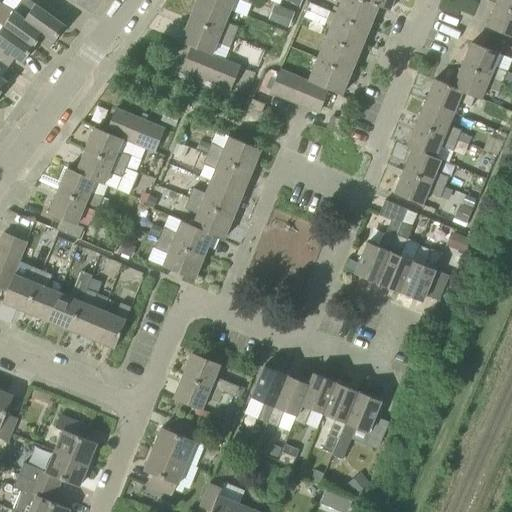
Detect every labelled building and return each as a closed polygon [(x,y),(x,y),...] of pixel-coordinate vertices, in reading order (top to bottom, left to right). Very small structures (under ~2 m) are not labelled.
[(29,0),(21,0),(14,11),(44,33),(47,36),(55,41),(66,26),(29,0)] [(226,22),(231,10),(206,0),(197,0),(190,19),(234,38),(239,27),(226,22)] [(206,0),(231,10),(234,0),(239,0),(248,4),(249,0),(206,0)] [(378,6),(364,0),(341,0),(336,14),(336,15),(369,28),(378,6)] [(364,0),(378,6),(389,11),(393,0),(364,0)] [(511,0),(497,0),(496,5),(511,11),(511,0)] [(330,12),(310,3),(304,17),(324,26),(330,12)] [(275,5),(269,20),(289,28),(295,13),(275,5)] [(511,11),(496,5),(487,27),(511,37),(511,11)] [(33,48),(44,33),(14,11),(3,26),(33,48)] [(327,37),(360,51),(369,28),(336,15),(327,37)] [(230,48),(234,38),(190,19),(180,42),(191,46),(212,55),(217,42),(230,48)] [(0,61),(8,68),(15,58),(23,63),(33,48),(3,26),(0,30),(0,61)] [(55,41),(47,36),(42,43),(50,48),(55,41)] [(318,59),(351,73),(360,51),(327,37),(318,59)] [(472,42),(463,64),(503,81),(507,71),(495,66),(500,54),(472,42)] [(231,90),(240,67),(212,55),(191,46),(182,70),(231,90)] [(308,81),(329,90),(342,95),(351,73),(318,59),(308,81)] [(8,68),(0,61),(0,94),(8,83),(1,77),(8,68)] [(480,98),(481,98),(486,87),(499,92),(502,84),(503,81),(463,64),(453,87),(480,98)] [(319,113),(329,90),(308,81),(280,70),(270,93),(319,113)] [(435,80),(426,102),(454,113),(458,101),(471,107),(476,96),(464,91),(453,87),(442,82),(435,79),(435,80)] [(327,102),(340,110),(346,99),(333,91),(327,102)] [(234,94),(231,102),(242,106),(245,98),(234,94)] [(262,114),(265,104),(252,99),(248,108),(262,114)] [(449,125),(454,113),(426,102),(416,124),(457,141),(461,130),(449,125)] [(116,109),(106,132),(136,144),(155,152),(165,129),(116,109)] [(165,112),(161,121),(175,127),(179,118),(165,112)] [(331,115),(327,128),(338,131),(342,118),(331,115)] [(413,149),(435,158),(440,146),(453,151),(457,141),(416,124),(407,147),(413,149)] [(95,128),(86,150),(138,171),(142,162),(131,157),(118,152),(123,139),(106,132),(95,128)] [(207,154),(252,172),(261,149),(229,136),(224,149),(211,144),(209,151),(207,154)] [(201,139),(199,146),(209,151),(211,144),(201,139)] [(435,158),(413,149),(404,171),(444,188),(448,178),(436,173),(441,160),(435,158)] [(137,173),(138,171),(86,150),(77,172),(95,180),(95,181),(129,195),(138,173),(137,173)] [(216,169),(211,181),(242,194),(252,172),(207,154),(203,164),(216,169)] [(458,166),(452,177),(480,189),(485,178),(458,166)] [(58,191),(99,208),(103,197),(90,192),(95,180),(77,172),(67,168),(58,191)] [(444,188),(404,171),(394,193),(422,205),(427,193),(440,198),(444,188)] [(189,198),(233,217),(242,194),(211,181),(206,193),(193,188),(189,198)] [(56,230),(79,239),(83,229),(77,224),(86,203),(99,208),(58,191),(49,213),(61,218),(56,230)] [(140,199),(138,202),(145,205),(150,195),(142,192),(141,192),(139,198),(140,199)] [(151,194),(147,203),(154,206),(157,197),(151,194)] [(464,205),(472,209),(477,199),(466,194),(462,205),(464,205)] [(197,214),(192,226),(213,235),(224,239),(233,217),(189,198),(185,209),(197,214)] [(377,283),(402,224),(408,210),(385,200),(379,216),(391,221),(380,247),(368,242),(359,263),(355,274),(377,283)] [(467,223),(473,209),(472,209),(464,205),(455,223),(465,227),(467,223)] [(140,207),(138,213),(145,217),(148,210),(140,207)] [(8,232),(26,238),(30,225),(11,220),(8,232)] [(213,235),(192,226),(182,221),(177,233),(164,228),(161,235),(159,238),(159,240),(203,258),(213,235)] [(154,224),(150,234),(159,238),(161,235),(164,228),(154,224)] [(412,261),(400,256),(412,228),(402,224),(377,283),(400,292),(412,261)] [(0,241),(0,288),(7,291),(14,274),(27,242),(4,232),(0,241)] [(465,253),(471,239),(451,232),(446,246),(465,253)] [(203,258),(159,240),(155,249),(168,254),(163,266),(195,279),(203,258)] [(127,242),(123,252),(132,256),(136,246),(127,242)] [(412,261),(400,292),(405,294),(422,301),(442,253),(431,249),(431,250),(419,246),(412,261)] [(457,252),(453,261),(459,264),(461,265),(465,255),(463,254),(457,252)] [(348,259),(344,269),(355,274),(359,263),(348,259)] [(14,274),(7,291),(2,302),(25,311),(42,270),(44,264),(34,260),(26,279),(14,274)] [(52,275),(42,270),(25,311),(47,320),(59,292),(47,288),(52,275)] [(71,297),(59,292),(47,320),(70,330),(86,289),(91,277),(92,276),(81,271),(71,297)] [(91,277),(86,289),(97,293),(102,281),(91,277)] [(86,289),(70,330),(92,339),(104,311),(103,311),(92,306),(94,300),(97,293),(86,289)] [(115,316),(104,311),(92,339),(115,348),(131,307),(129,306),(120,303),(115,316)] [(192,353),(183,376),(233,396),(236,397),(242,399),(244,400),(248,390),(246,389),(240,387),(228,382),(218,378),(215,377),(220,364),(192,353)] [(257,419),(267,423),(287,375),(265,366),(252,397),(264,402),(257,419)] [(311,409),(323,414),(336,382),(314,373),(309,384),(310,384),(296,416),(294,421),(304,425),(311,409)] [(305,382),(287,375),(267,423),(278,427),(285,411),(296,416),(310,384),(309,384),(305,382)] [(207,397),(219,402),(229,406),(233,396),(183,376),(174,398),(197,408),(201,410),(207,397)] [(330,436),(338,439),(359,391),(336,382),(323,414),(335,419),(328,435),(330,436)] [(0,390),(0,438),(8,441),(11,433),(17,418),(6,413),(13,396),(0,390)] [(338,439),(332,455),(343,459),(349,444),(351,438),(356,427),(368,432),(375,416),(381,401),(359,391),(338,439)] [(197,408),(194,414),(207,419),(210,413),(201,410),(197,408)] [(54,451),(88,465),(97,443),(79,436),(84,425),(60,415),(55,427),(63,430),(54,451)] [(162,428),(153,449),(187,463),(196,441),(194,440),(198,433),(199,429),(175,420),(171,431),(162,427),(162,428)] [(249,434),(238,430),(233,443),(244,447),(249,434)] [(285,444),(279,461),(292,467),(299,450),(285,444)] [(274,445),(270,454),(278,457),(281,448),(274,445)] [(172,495),(177,484),(178,484),(187,463),(153,449),(144,471),(153,474),(149,486),(172,495)] [(23,463),(19,475),(34,481),(57,490),(62,479),(79,487),(88,465),(54,451),(46,472),(23,463)] [(324,474),(315,470),(310,481),(320,485),(324,474)] [(347,483),(356,495),(370,485),(361,473),(347,483)] [(57,490),(34,481),(19,475),(13,487),(21,491),(13,510),(17,511),(68,511),(70,509),(53,501),(57,490)] [(222,488),(210,483),(200,507),(211,511),(236,511),(240,504),(219,496),(222,488)] [(224,484),(221,492),(239,499),(243,491),(224,484)] [(326,491),(321,502),(331,506),(336,495),(326,491)]
